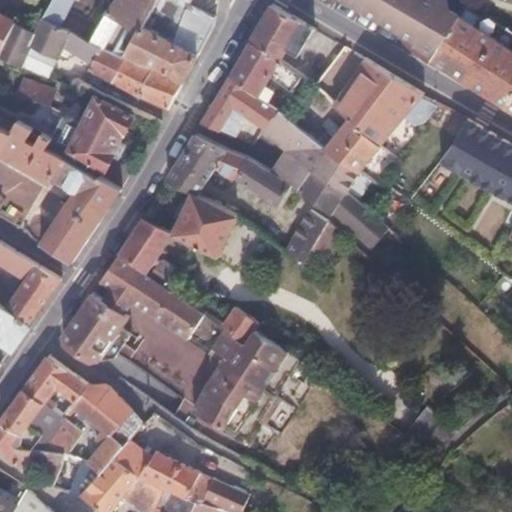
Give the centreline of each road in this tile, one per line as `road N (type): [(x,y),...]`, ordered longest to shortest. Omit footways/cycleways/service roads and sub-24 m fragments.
road 1 (residential): [(0,394),(83,278),(253,0)]
road 2 (residential): [(310,0),(511,125)]
